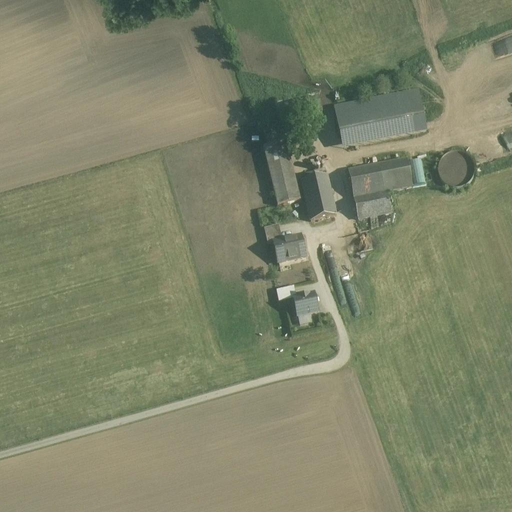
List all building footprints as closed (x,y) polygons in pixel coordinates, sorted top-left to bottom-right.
[(357,104),(335,108),(339,128),(340,128),(344,150),(425,133),(418,96),(358,108),(357,104)] [(279,121),(322,111),(318,98),(276,109),(279,121)] [(483,153),(497,151),(495,139),(481,141),(483,153)] [(278,207),(300,202),(286,143),(263,148),(278,207)] [(438,176),(441,183),(446,188),(453,190),(461,190),(468,186),(472,180),(474,173),(473,167),(470,161),(465,157),(459,154),(452,154),(446,157),(441,162),(438,169),(438,176)] [(406,161),(348,173),(357,221),(381,217),(384,227),(393,225),(386,193),(412,188),(406,161)] [(313,173),(315,180),(327,177),(325,170),(313,173)] [(301,183),(315,180),(313,173),(307,175),(306,175),(304,176),(303,177),(302,178),(302,179),(301,181),(301,182),(301,183)] [(511,175),(497,179),(499,188),(511,185),(511,175)] [(336,217),(327,177),(315,180),(301,183),(310,223),(336,217)] [(278,227),(264,230),(267,246),(273,245),(273,244),(282,242),(278,227)] [(301,238),(282,242),(273,244),(273,245),(278,265),(305,258),(301,238)] [(327,259),(339,303),(353,300),(342,255),(327,259)] [(314,295),(293,300),(297,318),(318,313),(314,295)]
